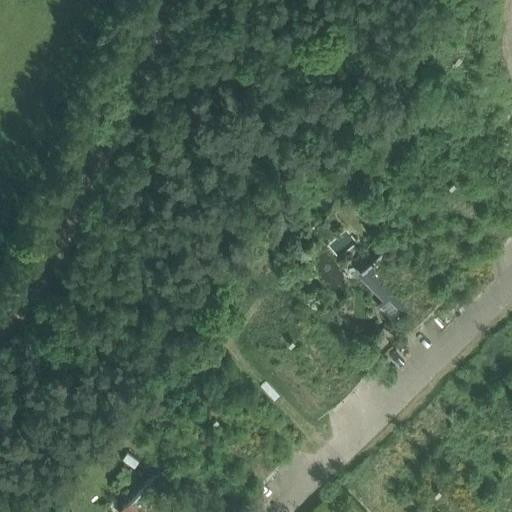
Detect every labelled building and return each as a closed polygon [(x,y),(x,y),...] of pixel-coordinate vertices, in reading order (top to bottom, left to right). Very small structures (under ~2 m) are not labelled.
[(511,228),(511,213),(467,168),(445,189),(497,243),(511,228)] [(439,300),(387,247),(365,268),(417,321),(439,300)] [(358,379),(306,325),(285,347),(337,400),(358,379)] [(278,457),(226,404),(204,425),(256,479),(278,457)] [(488,511),(453,475),(431,496),(446,511),(488,511)] [(174,511),(146,482),(124,504),(131,511),(174,511)]
